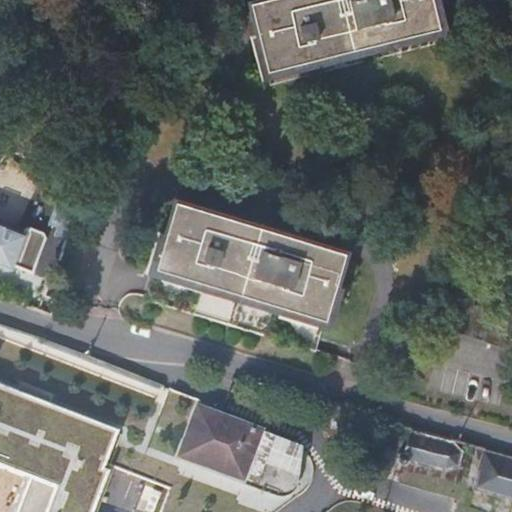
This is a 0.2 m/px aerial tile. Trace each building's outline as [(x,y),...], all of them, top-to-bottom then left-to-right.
[(433,0),(253,0),(249,1),(267,69),(439,25),(433,0)] [(326,317),(344,253),(345,248),(317,241),(174,198),(157,250),(152,263),(326,317)] [(48,253),(61,257),(65,247),(82,206),(69,201),(48,253)] [(0,221),(0,261),(13,266),(14,262),(34,270),(47,236),(44,230),(31,225),(26,226),(24,231),(0,221)] [(35,305),(40,307),(46,292),(53,274),(42,271),(37,282),(40,290),(35,305)] [(57,303),(64,299),(46,292),(40,307),(53,312),(57,303)] [(511,323),(511,313),(459,298),(452,330),(507,345),(511,323)] [(117,430),(0,384),(0,511),(91,511),(110,464),(105,462),(117,430)] [(218,414),(221,404),(201,398),(179,455),(279,492),(284,492),(290,490),(294,486),(297,444),(218,414)] [(464,449),(452,437),(410,426),(404,451),(398,452),(396,459),(402,463),(408,460),(442,470),(459,468),(464,449)] [(511,453),(486,447),(474,486),(511,496),(511,453)]
